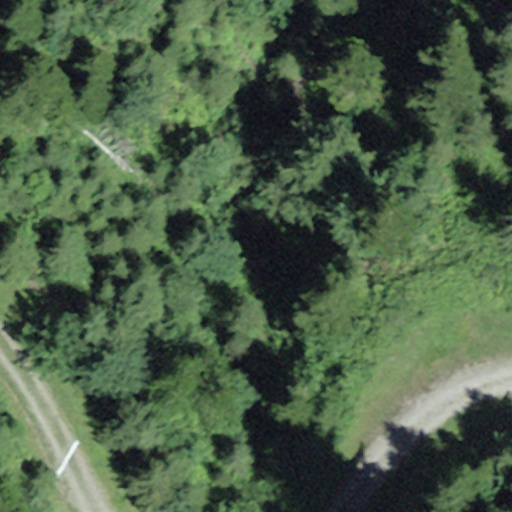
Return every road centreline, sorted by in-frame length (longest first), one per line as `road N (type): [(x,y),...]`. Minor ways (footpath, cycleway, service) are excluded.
road 1 (track): [(332,511),(414,418),(511,366)]
road 2 (track): [(0,327),(91,511)]
